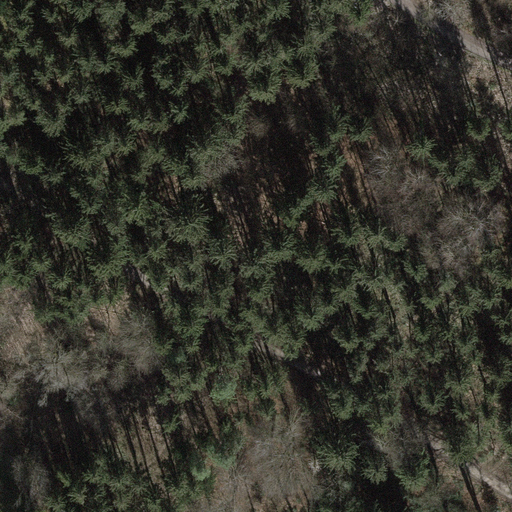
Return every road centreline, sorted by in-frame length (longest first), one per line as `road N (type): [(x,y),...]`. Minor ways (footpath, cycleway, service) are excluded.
road 1 (track): [(0,188),(420,446),(494,511)]
road 2 (track): [(511,58),(450,37),(403,0)]
